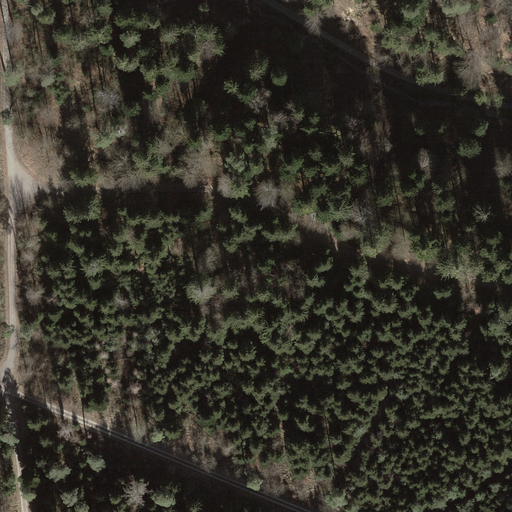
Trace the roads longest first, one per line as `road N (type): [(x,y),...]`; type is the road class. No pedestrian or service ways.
road 1 (track): [(13,194),(205,186),(245,194),(342,248),(392,265),(511,282)]
road 2 (track): [(305,511),(0,387)]
road 3 (track): [(25,511),(11,392),(13,194)]
road 4 (track): [(268,0),(402,76),(511,105)]
road 5 (track): [(7,0),(13,194)]
